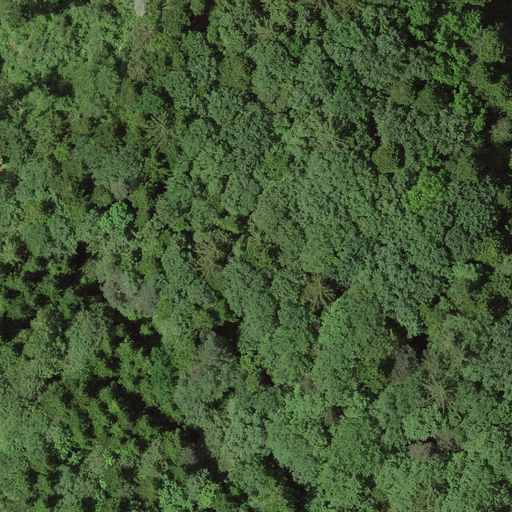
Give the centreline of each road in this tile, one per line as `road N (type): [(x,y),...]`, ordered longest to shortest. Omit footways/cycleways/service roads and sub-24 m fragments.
road 1 (track): [(0,306),(223,469),(241,477),(258,471),(261,436),(245,400),(235,322),(260,191),(421,0)]
road 2 (track): [(335,98),(372,99),(383,110),(423,194),(483,261),(511,280)]
